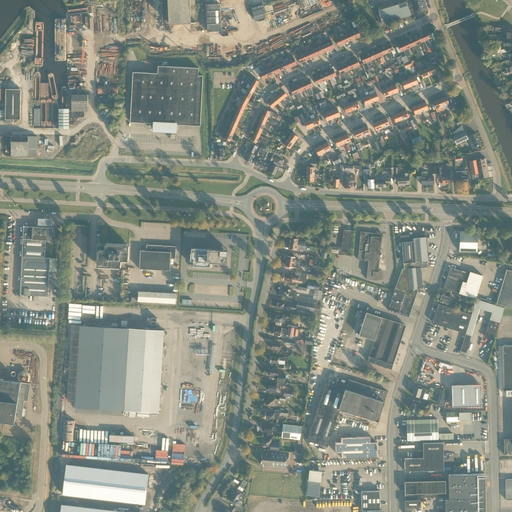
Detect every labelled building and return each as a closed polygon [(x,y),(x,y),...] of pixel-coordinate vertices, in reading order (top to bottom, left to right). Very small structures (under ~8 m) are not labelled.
[(168,0),(169,23),(196,22),(195,0),(168,0)] [(414,0),(418,12),(422,11),(427,9),(424,0),(414,0)] [(275,2),(262,6),(266,18),(279,14),(275,2)] [(409,9),(407,2),(378,10),(382,24),(413,14),(412,8),(409,9)] [(207,4),(207,31),(221,31),(221,4),(207,4)] [(351,29),(352,31),(356,39),(361,36),(358,29),(355,30),(354,28),(351,29)] [(350,41),(356,39),(352,31),(347,34),(350,41)] [(434,43),(429,39),(431,38),(428,31),(423,33),(430,47),(432,51),(437,49),(434,43)] [(430,47),(423,33),(418,35),(421,43),(424,41),(427,48),(430,47)] [(344,44),(349,41),(346,34),(341,37),(344,44)] [(419,52),(421,50),(420,46),(422,45),(421,43),(418,35),(413,38),(419,52)] [(338,46),(344,44),(341,37),(335,39),(338,46)] [(417,52),(419,52),(413,38),(408,40),(411,47),(414,46),(417,52)] [(325,40),(329,50),(335,48),(332,41),(329,42),(327,39),(325,40)] [(324,53),(329,50),(325,40),(323,41),(324,44),(321,45),(324,53)] [(408,48),(411,47),(408,40),(403,42),(409,56),(411,55),(408,48)] [(407,57),(409,56),(403,42),(398,44),(401,52),(404,51),(405,53),(407,57)] [(393,55),(392,51),(394,50),(391,43),(386,45),(392,59),(395,58),(393,55)] [(390,60),(392,59),(386,45),(381,47),(384,55),(387,53),(390,60)] [(318,55),(323,53),(320,46),(315,48),(318,55)] [(380,56),(384,55),(381,47),(376,50),(382,64),(384,63),(382,57),(381,57),(380,56)] [(312,58),(318,55),(315,48),(309,51),(312,58)] [(380,64),(382,64),(376,50),(371,52),(374,59),(378,58),(378,59),(380,64)] [(308,51),(303,54),(306,61),(311,58),(308,51)] [(371,61),(374,59),(371,52),(365,54),(372,68),(374,67),(371,61)] [(301,63),(306,61),(303,54),(297,56),(301,63)] [(372,68),(365,54),(361,57),(364,64),(366,63),(369,69),(371,68),(372,68)] [(292,67),(297,65),(294,58),(288,60),(292,67)] [(359,76),(361,75),(358,66),(360,65),(357,58),(352,60),(358,74),(359,76)] [(286,69),(292,67),(288,60),(283,62),(286,69)] [(358,74),(352,60),(347,63),(350,70),(353,68),(356,75),(357,77),(359,76),(358,74)] [(280,72),(285,70),(282,63),(277,65),(280,72)] [(347,71),(350,70),(347,63),(342,65),(348,79),(350,78),(347,71)] [(274,75),(280,72),(277,65),(271,68),(274,75)] [(346,80),(348,79),(342,65),(337,67),(340,74),(343,73),(346,80)] [(430,75),(436,72),(434,65),(427,68),(430,75)] [(198,68),(168,66),(168,74),(133,72),(130,122),(153,123),(153,128),(177,129),(177,124),(200,126),(203,76),(198,75),(198,68)] [(258,67),(252,71),(257,78),(261,76),(263,80),(268,77),(265,70),(261,72),(258,67)] [(268,69),(267,67),(264,69),(265,70),(268,77),(274,75),(270,68),(268,69)] [(423,78),(430,75),(427,68),(420,71),(423,78)] [(337,84),(334,77),(337,76),(333,69),(329,71),(335,85),(337,84)] [(333,86),(335,85),(329,71),(324,73),(327,80),(330,79),(333,86)] [(325,91),(327,90),(326,88),(327,88),(324,82),(327,80),(324,73),(318,75),(324,89),(325,91)] [(322,90),(324,89),(318,75),(314,78),(317,85),(319,84),(322,90)] [(415,84),(418,83),(415,76),(408,79),(411,86),(412,86),(412,87),(413,87),(415,86),(416,86),(415,84)] [(375,82),(373,77),(366,80),(368,85),(375,82)] [(256,87),(259,81),(254,79),(252,83),(249,81),(250,80),(247,79),(246,82),(251,85),(256,87)] [(314,94),(311,87),(313,86),(310,79),(305,81),(311,95),(314,94)] [(405,89),(411,86),(408,79),(402,82),(405,89)] [(309,96),(311,95),(305,81),(300,84),(303,91),(306,89),(309,96)] [(300,92),(303,91),(300,84),(295,86),(301,100),(303,99),(300,92)] [(392,94),(399,91),(396,84),(389,87),(392,94)] [(252,93),(256,87),(251,85),(249,89),(246,87),(246,86),(244,85),(242,88),(247,91),(248,90),(252,93)] [(98,94),(118,94),(118,86),(98,86),(98,94)] [(299,101),(301,100),(295,86),(290,88),(293,95),(296,94),(299,101)] [(385,97),(392,94),(389,87),(382,90),(385,97)] [(242,88),(239,94),(244,97),(244,96),(249,99),(252,93),(248,90),(247,91),(242,88)] [(21,89),(6,89),(5,119),(20,119),(21,89)] [(341,96),(345,94),(343,90),(335,94),(338,99),(341,97),(341,96)] [(282,99),(283,99),(286,96),(288,99),(287,100),(289,102),(292,99),(288,94),(287,95),(284,91),(279,95),(282,99)] [(377,102),(376,100),(379,99),(376,92),(370,95),(373,102),(374,103),(377,102)] [(89,95),(72,95),(72,106),(72,117),(85,118),(85,112),(88,112),(88,107),(89,106),(89,95)] [(286,103),(283,99),(282,99),(279,95),(273,99),(277,104),(278,103),(281,101),(283,103),(282,104),(284,106),(286,103)] [(366,105),(373,102),(370,95),(363,98),(366,105)] [(246,105),(249,99),(244,96),(244,97),(242,100),(239,99),(240,98),(238,96),(236,100),(241,103),(241,102),(246,105)] [(350,103),(353,110),(360,107),(357,100),(356,101),(354,97),(349,99),(351,103),(350,103)] [(440,99),(442,106),(449,104),(446,97),(440,99)] [(281,107),(278,103),(277,104),(273,99),(268,103),(272,108),(275,105),(278,107),(277,108),(278,110),(281,107)] [(316,102),(319,109),(323,108),(322,105),(326,103),(324,99),(316,102)] [(444,109),(442,106),(440,99),(433,102),(436,109),(437,112),(444,109)] [(243,111),(246,105),(241,102),(241,103),(239,107),(236,105),(236,104),(234,103),(233,107),(235,108),(238,109),(243,111)] [(422,112),(428,109),(426,102),(419,104),(422,112)] [(350,111),(353,110),(350,103),(343,106),(346,113),(347,112),(348,114),(351,113),(351,112),(350,111)] [(415,114),(422,112),(419,104),(412,107),(415,114)] [(241,117),(243,111),(238,109),(235,108),(233,110),(232,109),(230,113),(231,113),(235,115),(236,114),(241,117)] [(334,118),(340,115),(337,108),(331,111),(334,118)] [(267,118),(268,117),(269,113),(272,115),(272,116),(274,117),(276,113),(270,111),(265,109),(262,115),(267,118)] [(402,119),(409,117),(406,110),(399,112),(402,119)] [(334,118),(331,111),(324,113),(327,121),(328,120),(328,122),(329,122),(331,121),(331,120),(331,119),(334,118)] [(396,122),(402,119),(399,112),(393,115),(396,122)] [(238,123),(241,117),(236,114),(235,115),(231,113),(230,116),(229,115),(227,119),(233,121),(238,123)] [(315,117),(314,114),(310,116),(311,119),(314,126),(321,123),(318,116),(315,117)] [(260,122),(265,124),(265,123),(269,125),(270,122),(272,123),(273,119),(268,117),(267,118),(262,115),(260,122)] [(390,124),(387,118),(380,120),(384,130),(384,131),(389,129),(390,132),(393,130),(391,124),(390,124)] [(308,129),(314,126),(311,119),(305,122),(308,129)] [(384,130),(383,127),(380,120),(373,123),(376,130),(380,129),(381,132),(384,130)] [(235,129),(238,123),(233,121),(231,125),(228,123),(228,122),(226,121),(225,125),(230,127),(235,129)] [(270,125),(269,125),(265,123),(265,124),(260,122),(257,128),(262,130),(262,129),(264,126),(267,127),(267,128),(269,129),(270,125)] [(223,128),(222,128),(222,127),(219,126),(218,129),(227,133),(233,135),(235,129),(230,127),(228,131),(225,129),(226,128),(224,128),(223,128)] [(364,135),(370,133),(367,126),(361,128),(364,135)] [(262,130),(257,128),(254,134),(259,136),(260,135),(261,132),(264,133),(264,134),(270,137),(271,134),(270,133),(267,132),(268,132),(262,129),(262,130)] [(356,138),(364,135),(361,128),(354,131),(356,138)] [(451,139),(451,140),(452,143),(453,143),(456,142),(457,144),(468,139),(464,131),(455,136),(453,136),(454,137),(451,139)] [(230,141),(233,135),(227,133),(226,137),(223,136),(223,135),(221,134),(219,137),(225,140),(225,139),(230,141)] [(294,143),(298,137),(292,133),(288,138),(294,143)] [(469,141),(473,149),(482,145),(476,133),(470,136),(468,137),(469,140),(469,141)] [(259,136),(254,134),(252,140),(257,142),(259,138),(262,139),(261,140),(266,142),(268,139),(260,135),(259,136)] [(344,143),(351,141),(348,134),(341,136),(344,143)] [(37,136),(6,136),(6,156),(12,156),(12,155),(28,155),(37,155),(37,136)] [(334,139),(337,146),(344,143),(341,136),(334,139)] [(292,149),(293,147),(293,146),(292,145),(294,143),(288,138),(283,144),(290,149),(290,148),(291,149),(292,149)] [(331,149),(328,142),(321,145),(325,152),(327,155),(331,153),(330,150),(331,149)] [(217,157),(223,157),(223,146),(218,145),(218,143),(213,143),(213,150),(217,150),(217,157)] [(258,146),(252,144),(251,147),(252,147),(245,160),(251,163),(255,155),(253,154),(255,149),(256,150),(258,146)] [(319,155),(325,152),(321,145),(315,149),(319,155)] [(265,170),(268,164),(266,163),(267,161),(266,161),(268,155),(266,154),(265,157),(260,167),(265,170)] [(260,167),(265,157),(263,156),(262,159),(261,158),(260,160),(258,159),(255,165),(260,167)] [(340,162),(338,156),(332,158),(334,165),(340,162)] [(488,171),(486,158),(469,161),(471,175),(480,173),(481,178),(487,177),(486,171),(488,171)] [(270,172),(275,175),(280,164),(275,162),(270,172)] [(441,173),(441,175),(441,184),(447,183),(446,169),(444,169),(444,170),(443,170),(442,167),(439,167),(439,165),(436,165),(436,166),(437,173),(441,173)] [(374,180),(371,180),(370,169),(363,170),(364,177),(367,176),(368,188),(375,188),(374,180)] [(421,176),(421,171),(416,171),(416,180),(422,180),(422,185),(434,184),(434,175),(421,176)] [(468,182),(467,171),(456,171),(457,179),(460,178),(460,183),(468,182)] [(355,176),(352,175),(351,177),(346,177),(344,188),(350,189),(351,181),(355,182),(355,176)] [(409,176),(400,177),(400,175),(394,176),(394,182),(398,182),(398,186),(403,186),(403,185),(410,184),(409,176)] [(375,178),(376,187),(386,187),(386,182),(389,182),(389,177),(375,178)] [(52,219),(38,219),(38,226),(51,227),(52,219)] [(46,240),(47,228),(24,226),(20,295),(48,296),(50,270),(55,271),(56,259),(45,258),(46,240)] [(341,252),(349,253),(352,230),(344,230),(343,236),(342,248),(341,252)] [(383,280),(382,270),(378,271),(382,234),(361,231),(358,259),(368,260),(366,279),(378,280),(383,280)] [(477,232),(469,231),(467,231),(467,232),(461,231),(461,243),(460,243),(460,251),(477,252),(477,232)] [(423,288),(421,267),(427,267),(428,261),(426,237),(429,237),(428,233),(400,236),(401,242),(402,242),(405,269),(402,269),(395,290),(418,288),(423,288)] [(120,259),(127,260),(128,245),(106,244),(106,251),(99,251),(98,265),(120,266),(120,259)] [(171,258),(176,259),(176,246),(147,245),(146,251),(140,250),(139,269),(170,270),(171,258)] [(227,250),(191,248),(190,266),(208,267),(208,262),(226,263),(227,250)] [(468,271),(467,272),(451,267),(444,289),(476,299),(483,276),(468,271)] [(497,303),(511,307),(511,271),(507,270),(497,303)] [(307,274),(302,273),(296,272),(295,276),(285,274),(284,276),(283,278),(284,279),(283,280),(292,282),(292,279),(306,282),(307,274)] [(288,295),(295,296),(296,292),(292,292),(292,289),(282,287),(282,288),(281,290),(281,291),(280,295),(288,296),(288,295)] [(418,288),(395,290),(395,291),(388,309),(388,310),(409,317),(418,288)] [(317,299),(320,300),(322,291),(314,289),(313,299),(296,296),(296,300),(317,304),(317,299)] [(176,293),(138,291),(138,301),(175,303),(176,293)] [(440,301),(439,304),(449,307),(450,304),(448,303),(450,297),(442,294),(440,301)] [(497,331),(504,308),(476,299),(474,307),(472,314),(469,322),(466,334),(460,351),(466,353),(471,339),(470,339),(471,335),(480,309),(492,312),(487,327),(485,336),(495,340),(497,331)] [(320,305),(315,304),(297,301),(296,304),(287,303),(286,307),(285,307),(286,302),(278,301),(278,302),(278,303),(278,304),(277,308),(284,310),(284,309),(285,309),(285,310),(295,311),(296,308),(297,308),(307,310),(306,313),(313,315),(312,317),(318,318),(319,313),(320,305)] [(449,307),(439,304),(433,323),(466,333),(469,322),(472,314),(470,314),(460,310),(449,307)] [(382,317),(367,312),(359,335),(375,340),(370,356),(369,356),(368,361),(368,362),(368,361),(391,369),(393,364),(405,325),(382,317)] [(289,320),(290,315),(283,314),(283,317),(280,316),(280,315),(275,314),(274,321),(285,323),(285,320),(289,320)] [(159,412),(164,330),(80,325),(75,407),(159,412)] [(288,329),(282,328),(274,327),(274,328),(273,330),(274,330),(273,335),(280,336),(281,333),(282,334),(293,336),(293,335),(297,336),(298,329),(289,327),(288,329)] [(286,353),(287,346),(280,346),(280,343),(272,342),(272,349),(280,349),(280,350),(282,351),(282,352),(286,353)] [(511,454),(511,453),(511,345),(502,346),(503,390),(506,390),(506,396),(511,396),(511,442),(511,439),(504,439),(504,444),(504,449),(504,454),(511,454)] [(285,382),(285,381),(286,375),(278,374),(279,370),(271,369),(270,372),(269,374),(270,374),(270,375),(274,376),(274,377),(277,377),(277,381),(285,382)] [(0,419),(15,422),(15,417),(22,418),(24,401),(28,401),(31,384),(0,378),(0,419)] [(388,391),(368,385),(349,379),(346,386),(337,383),(336,386),(326,383),(307,440),(327,447),(340,409),(378,421),(388,391)] [(285,386),(285,383),(277,382),(277,385),(269,384),(269,385),(268,386),(268,387),(268,390),(276,391),(276,388),(280,388),(281,385),(285,386)] [(473,385),(452,385),(453,407),(482,406),(481,390),(481,385),(473,385)] [(421,389),(415,387),(413,395),(419,397),(418,399),(422,400),(422,398),(423,398),(425,393),(428,394),(430,390),(422,388),(421,389)] [(426,408),(427,404),(419,401),(417,404),(413,403),(410,410),(417,412),(419,406),(426,408)] [(459,423),(459,420),(471,420),(471,412),(447,413),(447,421),(447,424),(459,423)] [(453,434),(438,434),(437,423),(437,419),(428,420),(413,420),(408,420),(408,424),(407,424),(408,440),(453,439),(453,434)] [(64,420),(64,436),(76,436),(76,420),(64,420)] [(300,440),(302,426),(284,424),(283,428),(265,426),(264,432),(267,432),(267,435),(272,435),(273,430),(283,431),(282,438),(300,440)] [(127,444),(134,444),(134,436),(110,434),(109,441),(127,442),(127,444)] [(370,439),(370,437),(341,437),(341,442),(335,442),(336,453),(342,452),(342,458),(378,457),(377,450),(378,449),(378,447),(377,446),(377,442),(374,442),(374,440),(372,439),(370,439)] [(279,451),(279,443),(271,442),(271,439),(263,438),(263,446),(270,447),(270,450),(279,451)] [(444,470),(443,442),(423,442),(423,453),(421,453),(419,455),(419,457),(405,458),(405,471),(444,470)] [(263,466),(287,469),(289,454),(272,452),(272,454),(266,453),(266,454),(262,454),(261,464),(263,464),(263,466)] [(67,465),(63,495),(145,504),(148,474),(67,465)] [(319,496),(321,482),(322,471),(310,470),(307,495),(319,496)] [(485,511),(485,474),(449,474),(449,499),(445,500),(445,511),(485,511)] [(405,481),(405,498),(446,497),(445,477),(405,478),(405,481)] [(248,482),(243,479),(239,486),(245,489),(246,488),(245,487),(248,482)] [(241,501),(244,496),(244,495),(237,490),(233,496),(239,500),(241,501)] [(380,510),(380,491),(361,491),(362,510),(368,510),(367,511),(382,511),(382,510),(380,510)] [(241,501),(239,500),(233,496),(230,501),(236,505),(234,508),(240,511),(241,508),(238,506),(241,502),(241,501)] [(420,507),(420,500),(405,500),(405,511),(412,511),(412,507),(420,507)]
